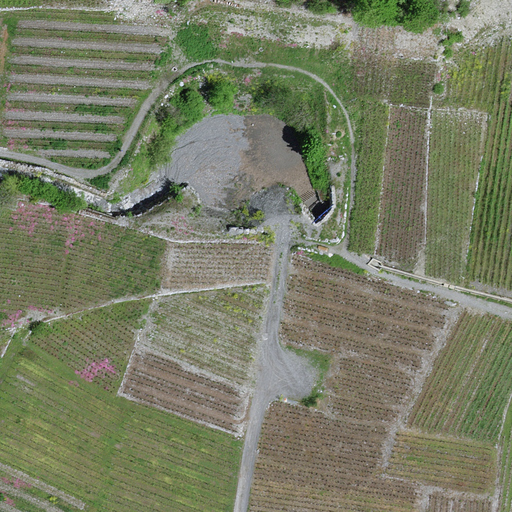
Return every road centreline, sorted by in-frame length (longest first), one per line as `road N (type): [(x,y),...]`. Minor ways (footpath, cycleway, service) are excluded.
road 1 (unclassified): [(237,511),(285,237)]
road 2 (track): [(342,253),(511,310)]
